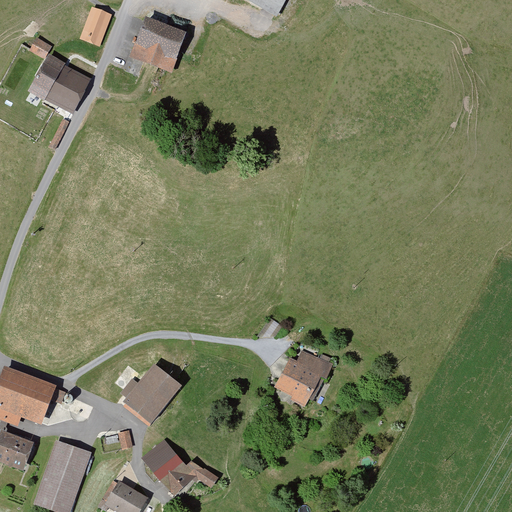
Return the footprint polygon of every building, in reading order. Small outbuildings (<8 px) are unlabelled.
[(244,0),(279,19),(289,0),(244,0)] [(92,6),(78,37),(101,46),(114,16),(92,6)] [(190,36),(147,20),(133,56),(177,72),(190,36)] [(29,48),(46,57),(52,46),(35,37),(29,48)] [(51,55),(31,91),(74,117),(93,80),(51,55)] [(299,363),(291,358),(273,388),(308,408),(332,366),(306,350),(299,363)] [(158,365),(126,403),(153,426),(185,388),(158,365)] [(57,388),(7,371),(0,390),(0,418),(21,426),(24,419),(43,426),(57,388)] [(130,429),(118,432),(123,449),(134,446),(130,429)] [(36,445),(5,433),(0,446),(0,463),(26,473),(36,445)] [(166,439),(146,456),(179,495),(199,473),(212,484),(217,479),(194,459),(189,465),(166,439)] [(71,511),(91,452),(59,441),(38,506),(56,511),(71,511)] [(143,511),(150,499),(120,483),(107,507),(117,511),(143,511)]
